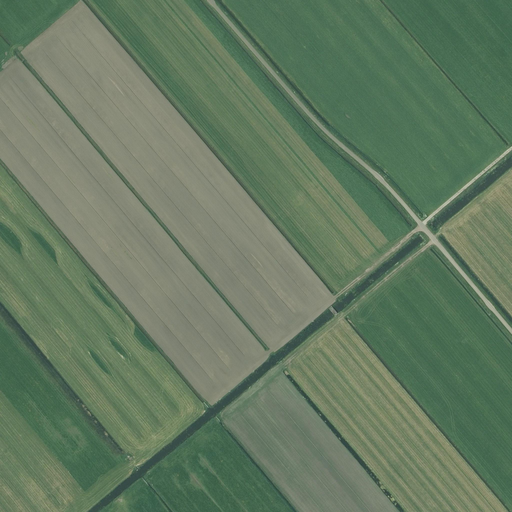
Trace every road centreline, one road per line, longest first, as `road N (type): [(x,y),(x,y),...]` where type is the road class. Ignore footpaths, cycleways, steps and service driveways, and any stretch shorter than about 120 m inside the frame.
road 1 (unclassified): [(213,0),(511,332)]
road 2 (track): [(421,226),(511,147)]
